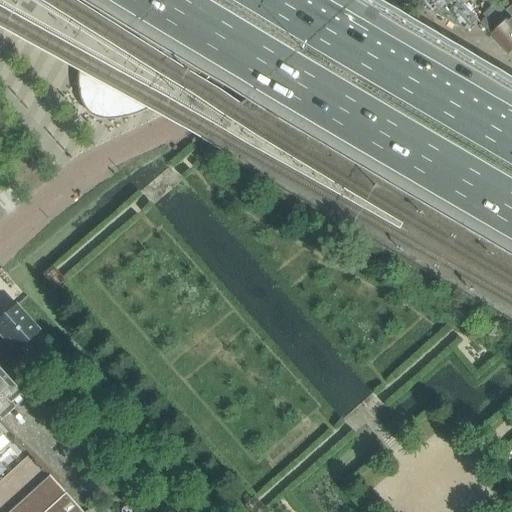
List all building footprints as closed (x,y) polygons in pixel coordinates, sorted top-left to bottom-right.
[(110,0),(103,20),(94,58),(89,57),(87,57),(80,60),(78,67),(77,69),(77,72),(80,73),(112,92),(108,97),(109,102),(117,106),(121,104),(124,98),(147,110),(147,112),(161,103),(160,102),(177,89),(197,72),(209,60),(221,47),(232,34),(246,15),(255,0),(110,0)] [(462,6),(456,0),(416,0),(427,11),(464,33),(476,22),(462,6)] [(499,7),(479,26),(506,54),(511,48),(511,21),(507,16),(505,13),(499,7)] [(147,112),(77,73),(77,81),(78,92),(81,103),(85,111),(92,117),(99,120),(108,121),(117,120),(125,119),(132,117),(140,115),(147,112)] [(52,267),(42,276),(54,291),(65,281),(52,267)] [(0,320),(0,338),(15,356),(21,350),(27,345),(33,340),(40,334),(16,307),(9,313),(3,318),(0,320)] [(0,421),(23,400),(0,374),(0,421)] [(0,453),(8,446),(4,440),(6,439),(0,432),(0,453)] [(96,502),(114,486),(99,468),(80,485),(96,502)] [(9,511),(81,511),(49,477),(9,511)] [(254,497),(244,506),(249,511),(265,511),(266,511),(254,497)]
